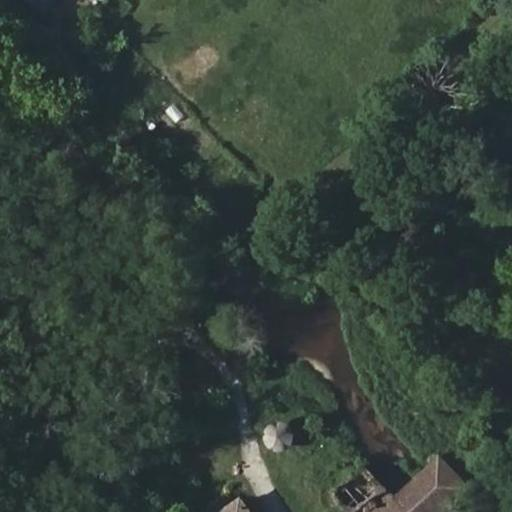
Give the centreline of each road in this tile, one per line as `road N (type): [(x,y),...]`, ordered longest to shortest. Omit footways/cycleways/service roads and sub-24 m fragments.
road 1 (track): [(44,511),(102,350),(207,297),(505,0)]
road 2 (track): [(277,511),(249,473),(233,384),(177,312)]
